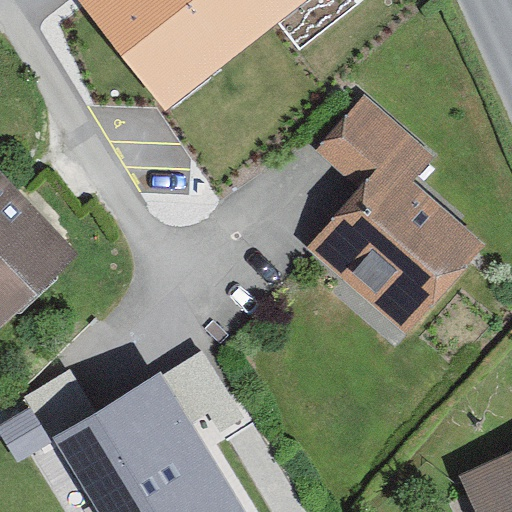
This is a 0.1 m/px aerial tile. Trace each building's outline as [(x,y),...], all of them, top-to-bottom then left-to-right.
[(294,0),(86,0),(166,101),(294,0)] [(317,161),(362,198),(313,256),(413,340),(492,247),(417,185),(437,162),(366,103),(317,161)] [(0,328),(6,334),(87,254),(0,167),(0,328)] [(157,372),(61,433),(110,511),(220,511),(239,501),(157,372)] [(511,511),(511,473),(486,484),(498,511),(511,511)]
